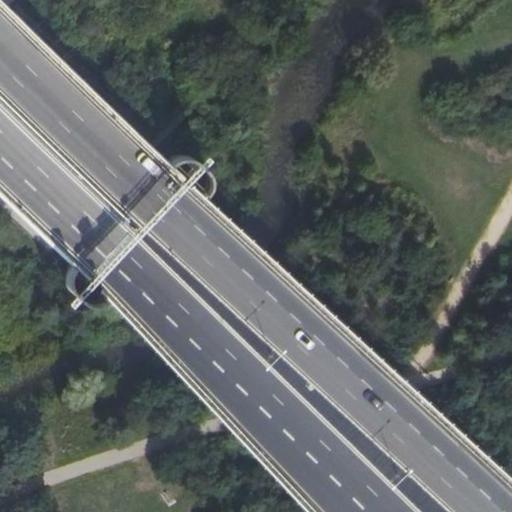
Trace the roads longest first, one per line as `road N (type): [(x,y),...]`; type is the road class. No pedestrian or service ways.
road 1 (motorway): [(473,511),(0,44)]
road 2 (motorway): [(0,136),(380,511)]
